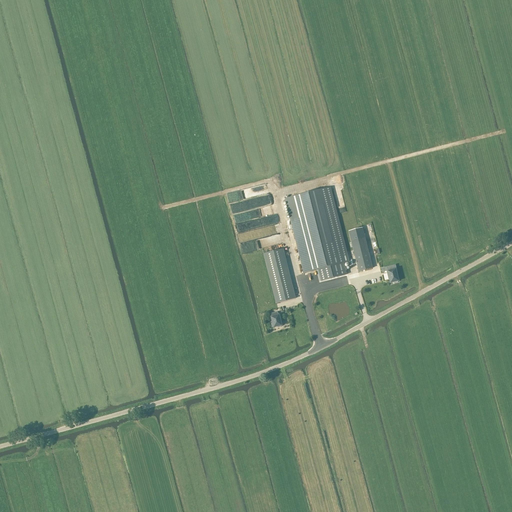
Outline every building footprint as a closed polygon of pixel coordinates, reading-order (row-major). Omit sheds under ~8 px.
[(286,199),(305,273),(318,270),(321,281),(347,275),(344,263),(348,262),(329,188),(286,199)] [(349,232),(359,272),(372,268),(362,228),(349,232)] [(283,250),(264,254),(276,304),(295,299),(283,250)] [(393,283),(398,282),(398,281),(396,270),(397,270),(395,265),(387,267),(388,271),(388,273),(387,273),(388,277),(389,279),(389,280),(390,280),(391,283),(393,282),(393,283)] [(278,315),(277,312),(276,312),(271,314),(272,316),(271,317),(273,322),(274,327),(277,326),(277,327),(281,326),(281,325),(282,325),(279,315),(278,315)]
